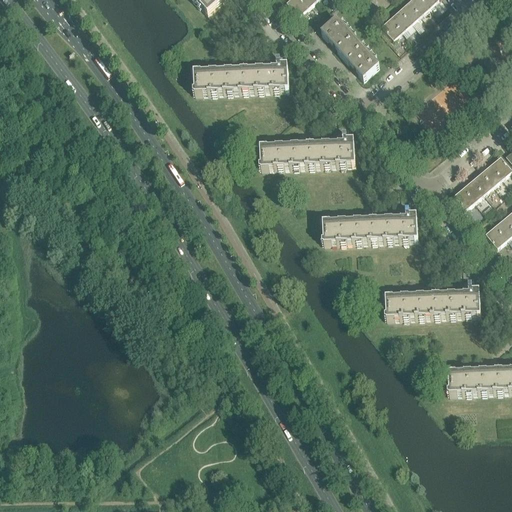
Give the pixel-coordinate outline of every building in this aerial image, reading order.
[(190,0),(201,12),(208,19),(208,20),(224,7),(223,6),(227,2),(227,3),(228,3),(227,2),(229,0),(190,0)] [(309,13),(297,0),(296,0),(288,8),(299,22),(309,13)] [(318,5),(313,0),(297,0),(309,13),(318,5)] [(430,13),(418,0),(409,8),(421,21),(430,13)] [(439,5),(435,0),(418,0),(430,13),(439,5)] [(421,21),(409,8),(400,16),(412,29),(421,21)] [(412,29),(400,16),(391,24),(403,37),(412,29)] [(319,26),(316,22),(304,33),(308,37),(319,26)] [(403,37),(391,24),(382,32),(394,45),(403,37)] [(343,62),(359,48),(338,25),(322,39),(328,45),(329,44),(339,55),(338,56),(343,62)] [(364,86),(380,72),(359,48),(343,62),(348,68),(350,67),(360,78),(358,79),(364,86)] [(290,96),(289,76),(288,76),(287,71),(288,71),(288,70),(281,71),(281,65),(282,65),(282,60),(272,61),(273,74),(202,78),(201,75),(192,75),(192,81),(194,81),(195,101),(280,97),(286,96),(286,97),(290,96)] [(356,171),(355,151),(354,151),(354,146),(355,146),(355,145),(347,146),(347,140),(349,140),(348,135),(339,136),(340,146),(339,146),(339,149),(268,153),(268,150),(258,150),(258,156),(261,156),(262,176),(352,171),(352,172),(356,171)] [(511,176),(511,175),(501,162),(491,170),(503,184),(511,176)] [(503,184),(491,170),(482,178),(493,192),(503,184)] [(493,192),(482,178),(473,186),(484,200),(493,192)] [(484,200),(473,186),(463,194),(475,207),(484,200)] [(475,207),(463,194),(454,201),(466,215),(475,207)] [(419,247),(418,226),(417,226),(416,221),(417,221),(417,220),(411,221),(410,216),(410,211),(401,211),(402,224),(331,228),(330,225),(321,226),(321,231),(323,231),(324,251),(415,247),(419,247)] [(479,228),(475,223),(470,228),(474,232),(479,228)] [(511,241),(511,231),(505,224),(496,232),(507,245),(511,241)] [(507,245),(496,232),(486,240),(498,253),(507,245)] [(481,322),(480,301),(479,301),(479,296),(480,296),(480,295),(473,296),(472,291),(474,291),(474,286),(465,286),(465,296),(464,296),(464,300),(393,303),(393,300),(383,301),(384,306),(386,306),(387,326),(477,322),(481,322)] [(511,375),(456,378),(456,375),(446,376),(446,381),(449,381),(450,401),(511,398),(511,375)]
